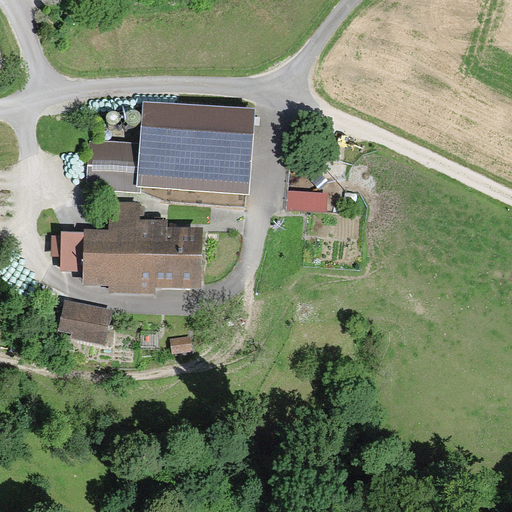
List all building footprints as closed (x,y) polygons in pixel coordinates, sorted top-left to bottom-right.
[(258,113),(145,103),(142,146),(89,142),(85,193),(142,197),(143,191),(251,200),(258,113)] [(47,153),(72,152),(72,158),(82,158),(82,133),(62,134),(62,128),(47,129),(47,153)] [(326,196),(288,193),(286,211),(325,214),(326,196)] [(82,273),(82,289),(110,290),(110,294),(153,295),(153,290),(201,291),(202,232),(166,231),(166,223),(140,223),(140,208),(109,207),(109,231),(84,230),(84,237),(82,273)] [(82,273),(84,237),(54,235),(52,259),(62,259),(61,272),(82,273)] [(114,311),(66,302),(59,338),(70,340),(69,344),(106,351),(114,311)] [(189,336),(171,340),(175,356),(192,352),(189,336)]
